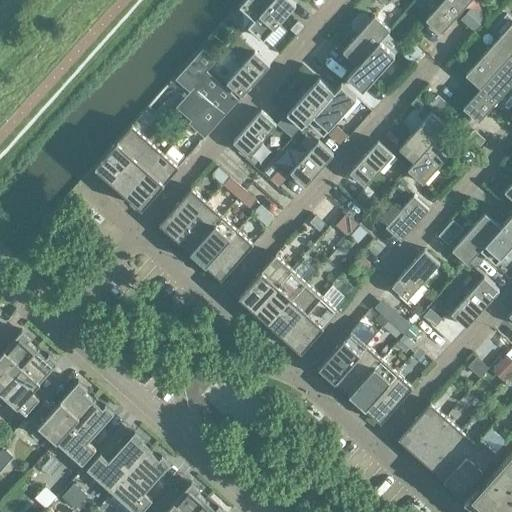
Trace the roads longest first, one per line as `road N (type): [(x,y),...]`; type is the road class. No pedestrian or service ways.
road 1 (residential): [(289,380),(511,135)]
road 2 (residential): [(213,305),(432,65)]
road 3 (residential): [(135,234),(343,0)]
road 4 (residential): [(265,511),(57,327)]
road 5 (residential): [(372,447),(511,291)]
road 6 (residential): [(57,327),(135,234)]
